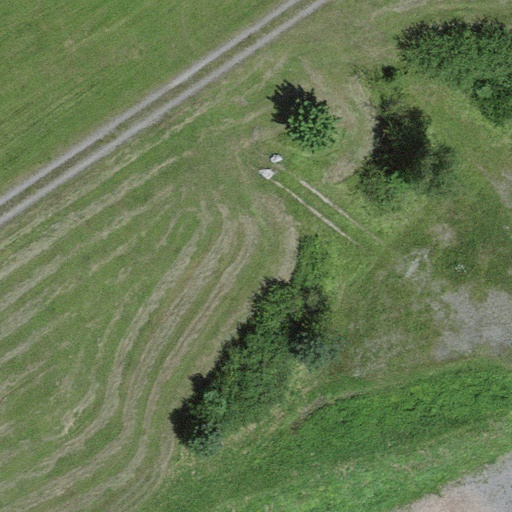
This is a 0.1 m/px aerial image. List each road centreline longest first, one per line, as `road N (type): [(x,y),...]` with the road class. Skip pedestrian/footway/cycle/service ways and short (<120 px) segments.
road 1 (track): [(320,0),(0,211)]
road 2 (track): [(313,4),(511,191)]
